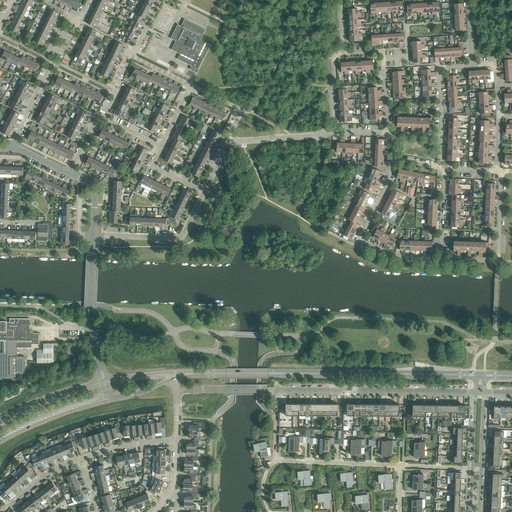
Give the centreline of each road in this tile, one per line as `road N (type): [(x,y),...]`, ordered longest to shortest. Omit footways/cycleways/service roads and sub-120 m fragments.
road 1 (secondary): [(475,373),(172,372)]
road 2 (secondary): [(173,379),(475,377)]
road 3 (residential): [(474,392),(277,390)]
road 4 (residential): [(441,257),(388,254),(360,237),(391,159)]
road 5 (residential): [(205,192),(181,238),(93,236)]
road 6 (residential): [(273,458),(401,465)]
road 7 (residential): [(472,66),(440,73),(440,168)]
road 8 (residential): [(390,131),(382,50),(342,54)]
